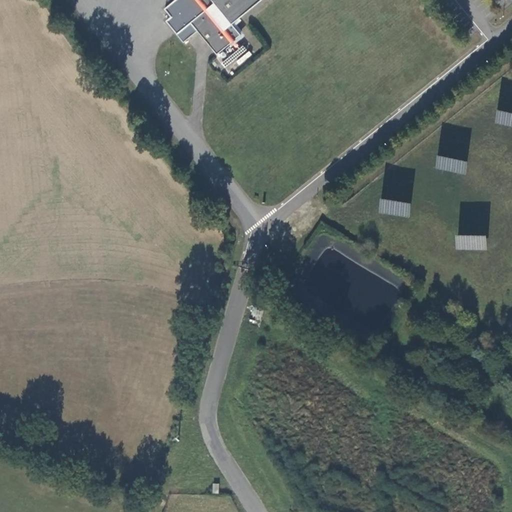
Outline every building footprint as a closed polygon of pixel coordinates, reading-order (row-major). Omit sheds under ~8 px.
[(197,0),(196,2),(195,4),(193,11),(191,18),(191,20),(190,21),(217,55),(241,34),(232,23),(259,0),(197,0)] [(231,58),(241,65),(250,52),(240,45),(231,58)] [(494,124),(511,126),(511,113),(496,111),(494,124)] [(436,156),(435,170),(466,173),(467,160),(436,156)] [(379,200),(378,214),(409,217),(410,202),(379,200)] [(455,249),(486,250),(486,236),(455,235),(455,249)]
